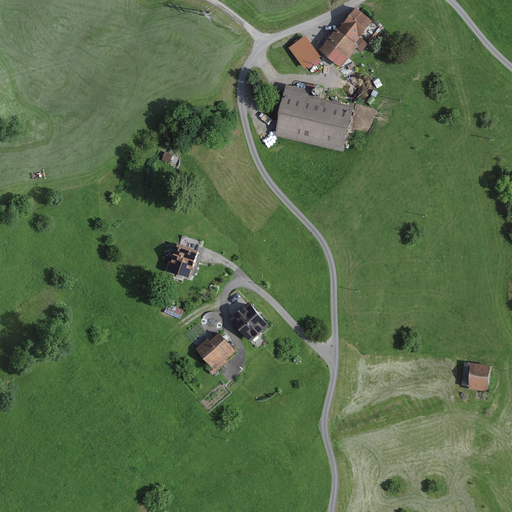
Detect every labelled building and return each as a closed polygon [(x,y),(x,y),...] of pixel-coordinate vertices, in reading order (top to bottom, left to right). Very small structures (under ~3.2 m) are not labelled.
[(337,28),(319,50),(340,67),(356,47),(362,52),(368,44),(360,37),(373,22),(356,8),(339,29),(337,28)] [(306,36),(291,47),(306,68),(321,57),(306,36)] [(310,90),(287,85),(275,135),(344,151),(354,106),(309,96),(310,90)] [(318,97),(319,96),(320,95),(321,94),(322,92),(321,91),(321,90),(320,89),(318,88),(317,88),(315,88),(314,89),(313,90),(313,91),(313,93),(313,94),(314,95),(315,96),(316,97),(318,97)] [(165,158),(178,163),(182,154),(169,148),(165,158)] [(183,236),(180,245),(199,251),(202,242),(183,236)] [(180,245),(178,244),(172,261),(169,260),(166,271),(190,279),(199,251),(180,245)] [(249,302),(231,318),(251,341),(269,325),(249,302)] [(208,338),(195,349),(215,371),(237,352),(220,333),(211,341),(208,338)] [(492,366),(472,364),(469,389),(489,391),(492,366)]
